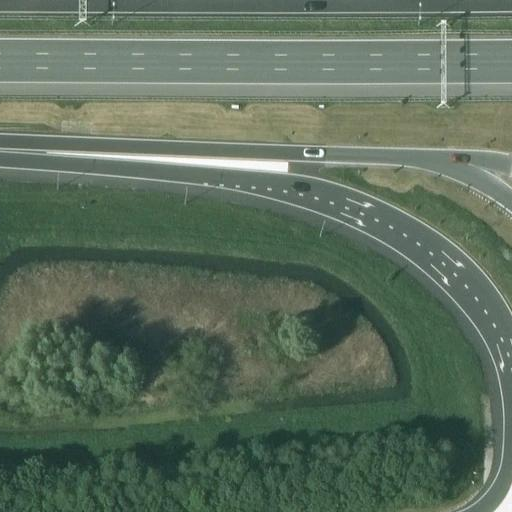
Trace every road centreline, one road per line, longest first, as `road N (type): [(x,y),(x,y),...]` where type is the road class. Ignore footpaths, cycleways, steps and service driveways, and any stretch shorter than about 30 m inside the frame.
road 1 (motorway): [(0,152),(335,192),(396,219),(470,272),(511,338)]
road 2 (motorway): [(0,65),(511,65)]
road 3 (motorway): [(0,142),(437,162)]
